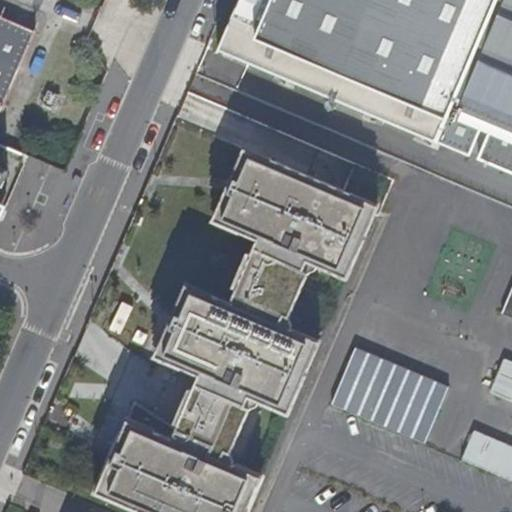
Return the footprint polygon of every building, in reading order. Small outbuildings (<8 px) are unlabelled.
[(511,174),(511,152),(504,140),(508,131),(511,132),(511,0),(238,0),(218,48),(511,174)] [(0,108),(7,112),(39,40),(0,22),(0,108)] [(377,204),(243,147),(212,220),(256,238),(250,253),(246,252),(232,285),(235,287),(229,302),(185,283),(154,355),(198,375),(175,427),(135,401),(96,491),(145,511),(245,511),(261,475),(232,463),(231,463),(229,466),(220,461),(225,449),(231,452),(250,406),(245,404),(250,392),(259,396),(257,399),(259,400),(288,412),(319,340),(290,327),(289,327),(287,330),(278,326),(283,314),(289,316),(307,270),(303,268),(308,256),(317,260),(316,263),(317,264),(347,277),(377,204)] [(303,268),(307,270),(315,268),(317,264),(316,263),(317,260),(308,256),(303,268)] [(511,284),(499,314),(511,318),(511,284)] [(292,323),(289,316),(283,314),(278,326),(287,330),(289,327),(290,327),(292,323)] [(355,350),(331,406),(423,445),(447,389),(355,350)] [(511,365),(501,361),(486,394),(511,405),(511,365)] [(245,404),(250,406),(257,403),(259,400),(257,399),(259,396),(250,392),(245,404)] [(511,450),(473,433),(461,461),(511,483),(511,450)] [(234,459),(231,452),(225,449),(220,461),(229,466),(231,463),(232,463),(234,459)]
